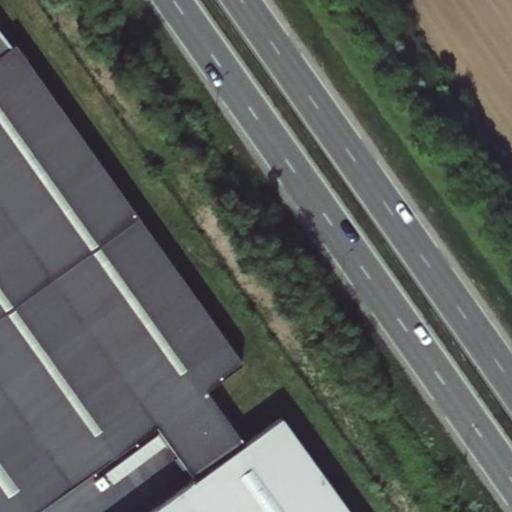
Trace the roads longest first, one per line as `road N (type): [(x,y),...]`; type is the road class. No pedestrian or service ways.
road 1 (trunk): [(172,0),(511,483)]
road 2 (trunk): [(511,380),(245,0)]
